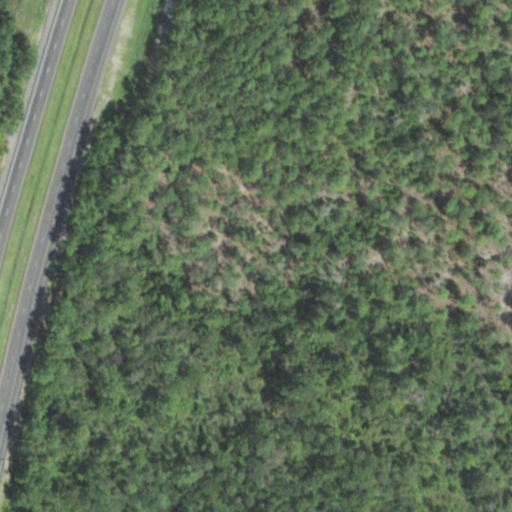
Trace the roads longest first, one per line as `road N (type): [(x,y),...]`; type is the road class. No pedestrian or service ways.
road 1 (motorway): [(0,406),(114,0)]
road 2 (motorway): [(67,0),(0,227)]
